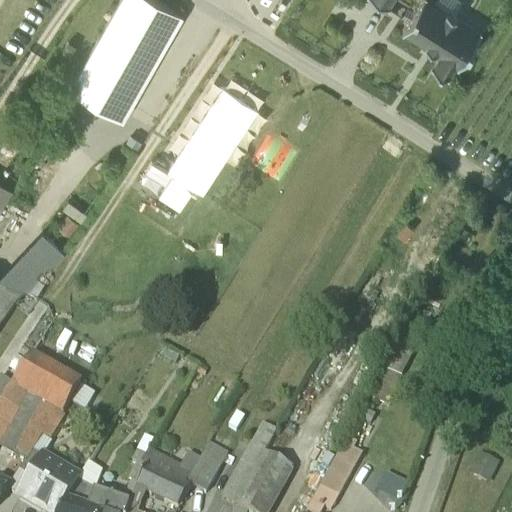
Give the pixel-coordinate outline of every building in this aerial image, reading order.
[(183,15),(156,0),(120,0),(69,90),(123,120),(183,15)] [(393,0),(371,0),(387,10),(393,0)] [(481,33),(429,0),(422,0),(402,32),(439,56),(431,68),(447,78),(455,66),(459,68),(481,33)] [(176,174),(162,197),(184,210),(198,187),(176,174)] [(0,212),(14,188),(0,179),(0,212)] [(80,226),(69,220),(62,235),(73,240),(80,226)] [(47,237),(8,282),(26,293),(64,254),(47,237)] [(7,282),(0,277),(0,330),(26,293),(8,282),(7,282)] [(45,366),(31,357),(12,387),(0,403),(0,441),(27,396),(28,396),(45,366)] [(45,366),(28,396),(27,396),(0,441),(0,452),(12,459),(29,431),(61,374),(45,366)] [(386,369),(372,398),(386,405),(401,376),(386,369)] [(61,374),(29,431),(42,438),(48,442),(81,386),(61,374)] [(251,449),(264,456),(278,430),(265,423),(251,449)] [(42,438),(29,431),(12,459),(12,460),(15,462),(15,465),(22,469),(32,454),(42,438)] [(347,440),(313,503),(324,509),(328,511),(331,511),(361,456),(353,451),(356,445),(347,440)] [(201,461),(217,470),(227,452),(211,443),(201,461)] [(251,449),(222,501),(235,508),(264,456),(251,449)] [(193,475),(148,452),(140,467),(145,470),(185,488),(187,485),(193,475)] [(502,460),(483,452),(474,473),(493,481),(502,460)] [(22,469),(19,474),(30,481),(42,459),(32,454),(22,469)] [(269,511),(292,471),(264,456),(235,508),(240,511),(242,511),(269,511)] [(78,481),(42,459),(30,481),(19,500),(39,511),(60,511),(65,504),(77,483),(78,481)] [(193,475),(187,485),(206,495),(220,472),(217,470),(201,461),(193,475)] [(78,481),(77,483),(94,493),(103,474),(88,465),(78,481)] [(140,467),(137,466),(130,480),(139,483),(145,470),(140,467)] [(185,488),(145,470),(139,483),(136,491),(145,495),(177,511),(190,491),(185,488)] [(403,502),(409,482),(386,475),(380,495),(403,502)] [(0,482),(0,493),(5,496),(9,489),(0,482)] [(87,511),(94,495),(94,493),(77,483),(65,504),(85,511),(87,511)] [(145,495),(136,491),(131,503),(139,507),(145,495)] [(87,511),(127,511),(129,508),(94,495),(87,511)] [(322,511),(324,509),(313,503),(307,511),(322,511)]
